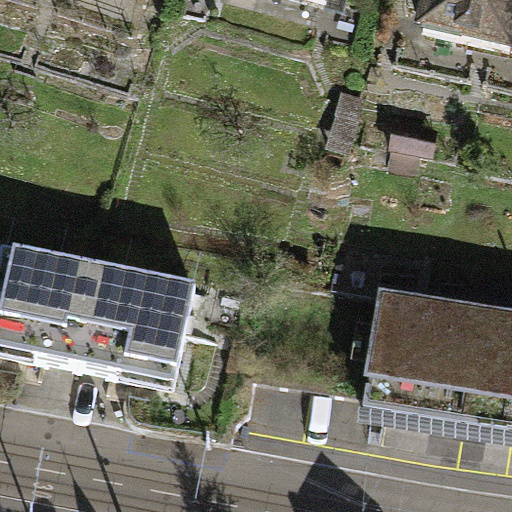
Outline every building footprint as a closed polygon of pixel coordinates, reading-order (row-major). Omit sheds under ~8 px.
[(511,0),(432,0),(425,38),(510,56),(511,43),(511,0)] [(434,135),(394,128),(390,153),(429,160),(434,135)] [(0,354),(77,371),(97,275),(0,255),(0,354)] [(190,294),(97,275),(77,371),(170,390),(190,294)] [(511,317),(381,298),(362,419),(511,442),(511,317)]
